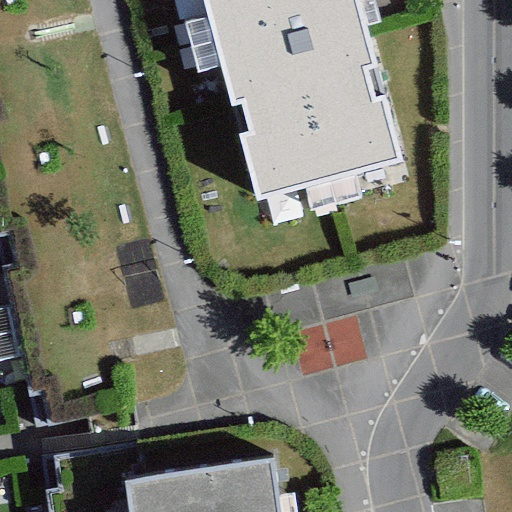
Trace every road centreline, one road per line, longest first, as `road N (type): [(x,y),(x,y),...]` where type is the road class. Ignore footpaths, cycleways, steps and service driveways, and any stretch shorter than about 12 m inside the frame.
road 1 (residential): [(484,0),(482,273),(386,461),(387,511)]
road 2 (secondary): [(60,0),(167,511)]
